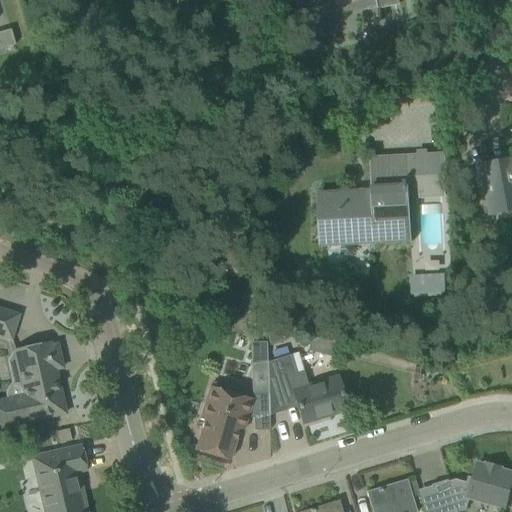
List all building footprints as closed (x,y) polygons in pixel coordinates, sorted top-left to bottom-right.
[(322,0),(326,16),(342,13),(340,2),(350,0),(354,0),(357,10),(377,6),(378,9),(379,9),(378,6),(395,2),(394,0),(322,0)] [(10,30),(0,33),(0,49),(14,46),(10,30)] [(411,198),(445,197),(443,155),(371,159),(373,192),(318,194),(320,248),(411,243),(408,184),(411,183),(411,198)] [(511,167),(510,168),(509,161),(479,167),(488,215),(511,210),(511,167)] [(446,273),(412,274),(413,294),(446,293),(446,273)] [(0,310),(0,328),(13,332),(18,316),(0,310)] [(249,342),(251,362),(267,360),(265,341),(249,342)] [(0,398),(0,429),(65,415),(54,371),(62,369),(56,345),(50,346),(49,343),(12,352),(22,394),(0,398)] [(271,362),(284,407),(296,403),(302,423),(346,410),(337,379),(308,388),(303,373),(296,375),(290,356),(271,362)] [(415,367),(412,380),(419,381),(421,369),(415,367)] [(195,451),(229,461),(238,431),(242,432),(247,417),(253,419),(253,432),(269,431),(268,394),(250,395),(212,383),(211,388),(209,387),(200,419),(204,420),(195,451)] [(68,431),(56,433),(58,444),(70,441),(68,431)] [(73,474),(85,471),(80,447),(31,458),(43,511),(85,511),(84,506),(81,507),(79,498),(78,498),(73,474)] [(504,509),(511,479),(511,472),(500,470),(501,468),(485,464),(485,465),(478,463),(474,479),(468,477),(466,483),(456,480),(449,482),(448,480),(430,486),(437,511),(460,511),(466,511),(469,499),(504,509)] [(415,511),(412,500),(406,481),(366,493),(371,511),(415,511)] [(302,511),(341,511),(338,501),(302,511)]
